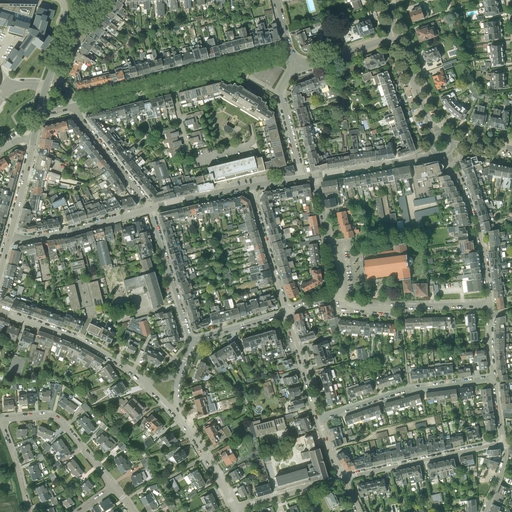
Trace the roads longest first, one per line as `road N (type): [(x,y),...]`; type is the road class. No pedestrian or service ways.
road 1 (residential): [(319,418),(407,388),(494,376)]
road 2 (residential): [(504,442),(341,478)]
road 3 (residential): [(250,130),(253,149),(194,164),(170,81)]
road 4 (residential): [(488,303),(482,245),(445,152)]
road 5 (residential): [(488,303),(395,308),(350,304),(342,295)]
road 6 (residential): [(113,486),(58,419),(0,419)]
road 7 (residential): [(9,236),(65,232),(149,208)]
road 8 (residential): [(149,208),(193,340)]
road 9 (residential): [(286,311),(250,187)]
road 10 (residential): [(74,105),(149,208)]
road 11 (residential): [(342,295),(314,176)]
road 12 (residential): [(170,81),(289,53)]
road 13 (residential): [(314,176),(433,150)]
road 14 (residential): [(40,108),(56,59),(95,1)]
